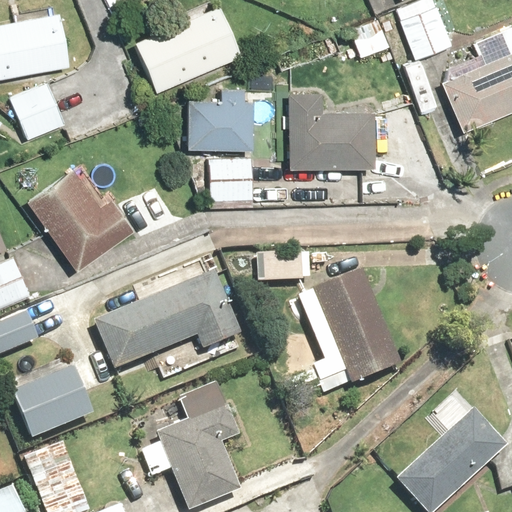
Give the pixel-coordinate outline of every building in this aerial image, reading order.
[(432,5),(394,19),(408,59),(446,46),(432,5)] [(128,43),(149,94),(236,58),(215,7),(128,43)] [(0,23),(0,78),(63,67),(53,15),(0,23)] [(511,52),(436,82),(456,131),(511,109),(511,52)] [(38,83),(1,97),(18,141),(55,127),(38,83)] [(183,101),(182,150),(246,152),(247,102),(237,101),(237,89),(216,89),(216,101),(183,101)] [(317,95),(284,95),(284,170),(368,170),(368,112),(317,112),(317,95)] [(246,156),(202,154),(201,206),(245,208),(246,156)] [(67,168),(20,200),(70,271),(127,232),(105,201),(95,208),(67,168)] [(314,181),(253,180),(253,203),(314,203),(314,181)] [(303,253),(251,253),(250,283),(303,284),(303,253)] [(8,254),(0,257),(0,303),(24,294),(8,254)] [(395,366),(355,270),(305,291),(346,386),(395,366)] [(208,273),(88,322),(108,373),(191,340),(197,354),(235,339),(208,273)] [(20,313),(0,321),(0,351),(30,339),(20,313)] [(62,366),(0,392),(0,396),(18,440),(82,414),(62,366)] [(182,421),(150,434),(181,511),(188,511),(236,493),(216,444),(233,438),(212,385),(174,401),(182,421)] [(414,511),(431,511),(500,448),(466,412),(389,484),(414,511)] [(0,511),(14,511),(4,485),(0,487),(0,511)] [(41,511),(34,492),(17,498),(22,511),(41,511)] [(118,511),(115,502),(88,511),(118,511)]
